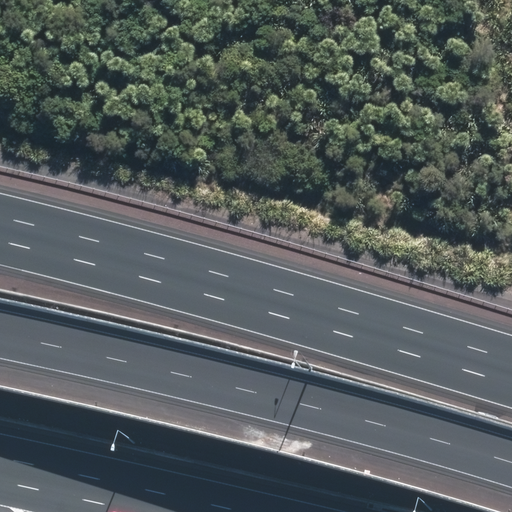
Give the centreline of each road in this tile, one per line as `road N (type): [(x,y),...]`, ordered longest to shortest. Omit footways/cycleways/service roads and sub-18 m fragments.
road 1 (motorway): [(0,241),(511,383)]
road 2 (motorway): [(511,455),(0,333)]
road 3 (motorway): [(247,511),(0,457)]
